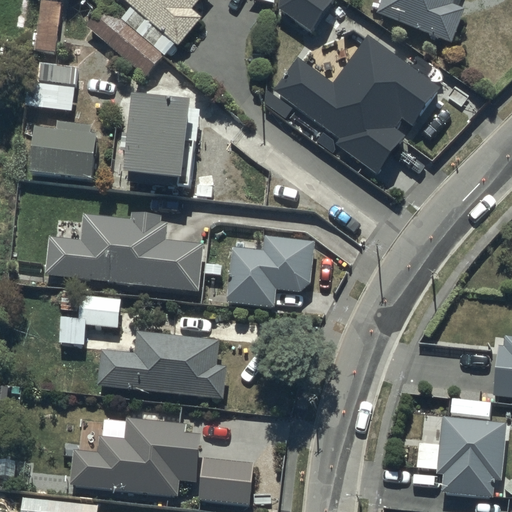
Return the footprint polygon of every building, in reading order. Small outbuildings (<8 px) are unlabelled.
[(64,2),(47,0),(43,0),(38,49),(59,51),(64,2)] [(119,0),(131,10),(124,19),(107,5),(89,27),(150,78),(179,43),(183,46),(206,19),(197,11),(205,0),(119,0)] [(334,0),(280,0),(280,8),(312,32),(334,0)] [(386,0),(381,13),(455,45),(470,10),(457,4),(458,0),(386,0)] [(443,87),(367,32),(332,81),(297,56),(273,89),(341,138),(337,144),(379,174),(407,136),(395,127),(401,119),(414,128),(443,87)] [(189,99),(131,92),(122,169),(128,170),(127,181),(191,188),(200,109),(188,108),(189,99)] [(36,129),(32,175),(96,181),(101,134),(95,134),(96,127),(60,124),(59,131),(36,129)] [(103,191),(101,207),(142,213),(145,196),(103,191)] [(82,238),(51,236),(48,277),(202,289),(206,243),(170,240),(171,222),(84,215),(82,238)] [(315,242),(264,236),(262,250),(233,247),(226,302),(274,307),(276,288),(300,291),(310,284),(315,242)] [(84,291),(64,291),(63,311),(79,312),(79,317),(63,317),(61,344),(88,346),(89,327),(124,329),(125,298),(84,296),(84,291)] [(223,340),(140,331),(138,353),(104,349),(100,385),(226,400),(230,367),(220,366),(223,340)] [(508,346),(502,345),(497,394),(511,395),(511,335),(509,335),(508,346)] [(187,423),(127,416),(124,439),(99,436),(97,453),(74,450),(70,484),(177,496),(179,479),(196,481),(201,434),(186,432),(187,423)] [(510,423),(445,418),(443,445),(422,443),(419,468),(440,469),(440,475),(447,476),(445,494),(495,498),(497,481),(505,481),(510,423)] [(254,463),(202,457),(198,501),(249,506),(254,463)] [(100,511),(101,505),(25,499),(23,511),(100,511)]
